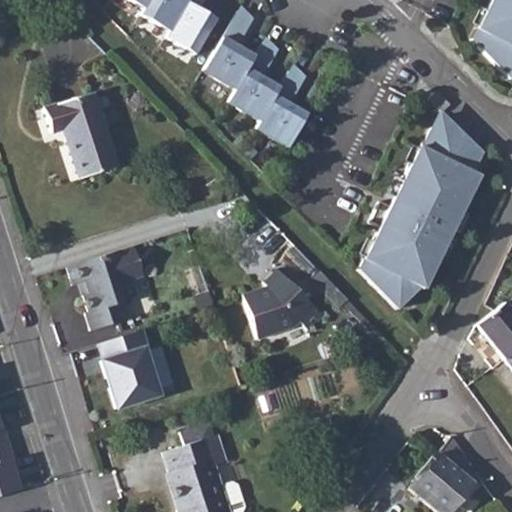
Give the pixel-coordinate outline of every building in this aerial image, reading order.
[(125,0),(142,9),(146,0),(125,0)] [(185,0),(146,0),(142,9),(138,16),(167,32),(184,3),(185,0)] [(511,0),(488,0),(469,39),(509,79),(511,75),(511,0)] [(215,21),(184,3),(167,32),(164,38),(196,56),(215,21)] [(254,21),(239,12),(205,73),(236,91),(255,58),(239,48),(254,21)] [(279,52),(263,44),(255,58),(236,91),(229,104),(261,122),(280,89),(263,79),(279,52)] [(306,79),(291,70),(280,89),(256,131),(288,149),(308,116),(291,106),(306,79)] [(435,91),(428,99),(441,112),(449,104),(435,91)] [(94,93),(41,110),(50,133),(63,130),(79,179),(117,167),(94,93)] [(481,152),(443,115),(428,130),(417,147),(415,145),(393,196),(401,200),(396,210),(379,201),(369,222),(379,227),(358,270),(395,309),(419,287),(422,289),(476,173),(470,170),(481,152)] [(130,248),(64,269),(70,287),(81,284),(85,296),(81,298),(85,314),(83,315),(88,333),(127,321),(121,304),(130,300),(125,286),(128,281),(140,278),(130,248)] [(320,314),(276,266),(262,278),(269,286),(258,290),(257,286),(240,291),(256,336),(290,324),(296,318),(305,327),(320,314)] [(472,326),(466,338),(491,369),(502,360),(504,362),(511,354),(511,313),(502,301),(472,326)] [(141,331),(98,345),(103,361),(100,362),(115,410),(158,397),(143,350),(147,349),(141,331)] [(208,426),(178,435),(182,446),(161,453),(180,511),(177,511),(241,511),(244,507),(237,486),(232,483),(220,487),(214,466),(226,462),(217,436),(212,437),(208,426)] [(445,511),(477,475),(450,436),(408,486),(437,511),(445,511)] [(12,459),(7,444),(0,445),(0,494),(17,489),(8,460),(12,459)]
